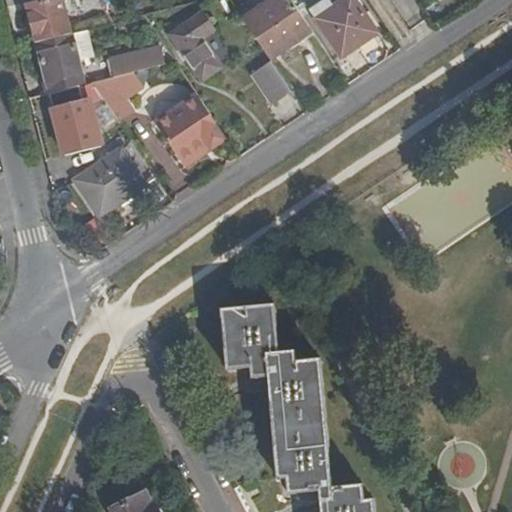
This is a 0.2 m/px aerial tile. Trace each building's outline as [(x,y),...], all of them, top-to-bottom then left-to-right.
[(54,0),(27,7),(36,43),(70,34),(61,0),(54,0)] [(293,46),(313,32),(291,0),(273,0),(244,20),(253,33),(270,58),(291,44),(293,46)] [(380,35),(356,0),(345,0),(334,8),(329,0),(311,12),(344,59),(380,35)] [(215,31),(205,14),(171,35),(203,81),(222,68),(203,39),(215,31)] [(36,43),(46,79),(81,71),(72,34),(70,34),(36,43)] [(139,72),(166,65),(162,50),(110,63),(114,78),(139,72)] [(273,105),(293,92),(271,60),(252,74),(273,105)] [(46,79),(50,94),(85,85),(81,71),(46,79)] [(148,86),(139,72),(114,78),(94,83),(116,116),(118,120),(134,110),(127,100),(148,86)] [(213,151),(229,140),(200,97),(162,122),(188,160),(210,147),(213,151)] [(118,120),(116,116),(103,124),(114,140),(127,132),(118,120)] [(101,216),(158,178),(134,143),(78,182),(101,216)] [(191,165),(213,151),(210,147),(188,160),(191,165)] [(274,306),(225,311),(228,370),(251,367),(253,379),(269,377),(279,479),(288,479),(290,494),(321,491),(322,511),(374,511),(374,500),(365,501),(363,486),(333,490),(320,361),(296,364),(295,352),(279,353),(274,306)] [(154,507),(146,492),(112,510),(113,511),(160,511),(156,505),(154,507)]
